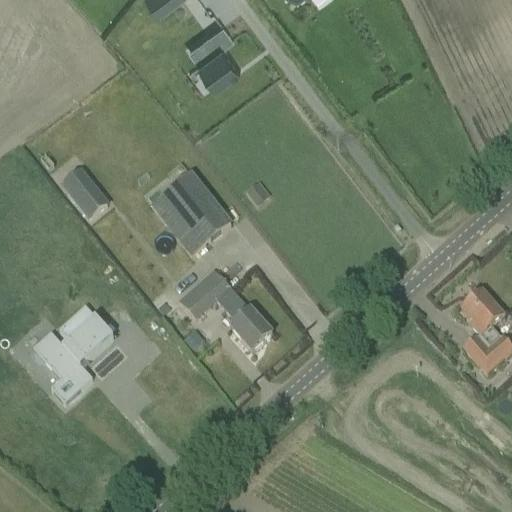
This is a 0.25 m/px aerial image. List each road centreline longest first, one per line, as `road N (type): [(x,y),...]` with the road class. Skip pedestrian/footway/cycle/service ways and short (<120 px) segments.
road 1 (tertiary): [(162,511),(440,261)]
road 2 (unclassified): [(236,0),(440,261)]
